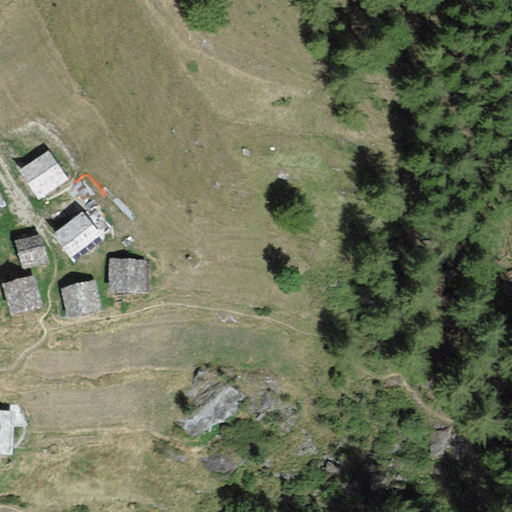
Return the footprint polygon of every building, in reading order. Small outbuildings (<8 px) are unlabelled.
[(64,178),(47,154),(22,172),(31,184),(39,196),(64,178)] [(100,238),(83,215),(56,235),(65,246),(73,258),(100,238)] [(45,260),(39,237),(17,242),(23,265),(36,262),(45,260)] [(145,261),(113,260),(112,288),(128,289),(145,289),(145,261)] [(40,307),(32,277),(7,283),(15,313),(26,311),(40,307)] [(99,307),(93,282),(63,289),(70,315),(99,307)] [(10,411),(0,410),(0,450),(9,451),(10,411)]
